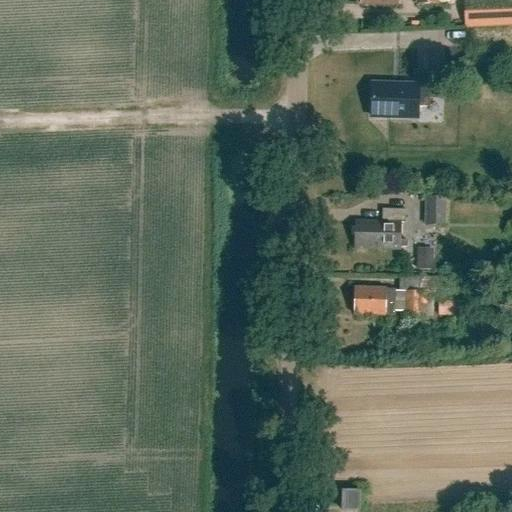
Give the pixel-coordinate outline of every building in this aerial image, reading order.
[(467,22),(491,21),(511,20),(511,2),(490,4),(466,5),(467,22)] [(398,72),(364,74),(365,82),(399,81),(398,72)] [(438,99),(439,75),(419,74),(418,85),(372,84),(371,118),(418,119),(418,108),(430,108),(431,99),(438,99)] [(447,227),(447,209),(447,198),(426,198),(425,226),(447,227)] [(406,223),(406,211),(383,210),(383,222),(356,221),(355,249),(400,251),(401,223),(406,223)] [(434,264),(434,250),(416,250),(416,264),(434,264)] [(405,316),(433,317),(434,293),(449,294),(450,279),(399,277),(399,291),(356,289),(355,315),(394,316),(395,310),(406,310),(405,316)] [(460,315),(460,301),(439,300),(439,315),(460,315)] [(361,511),(361,492),(343,492),(342,511),(361,511)]
